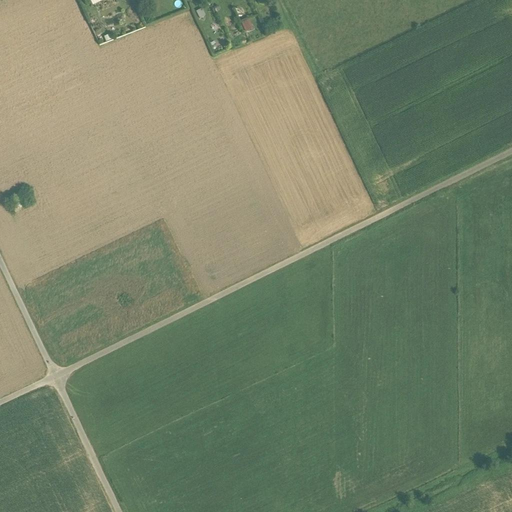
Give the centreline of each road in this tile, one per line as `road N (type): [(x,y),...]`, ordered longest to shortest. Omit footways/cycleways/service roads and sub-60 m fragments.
road 1 (track): [(511,158),(0,412)]
road 2 (track): [(123,511),(0,253)]
